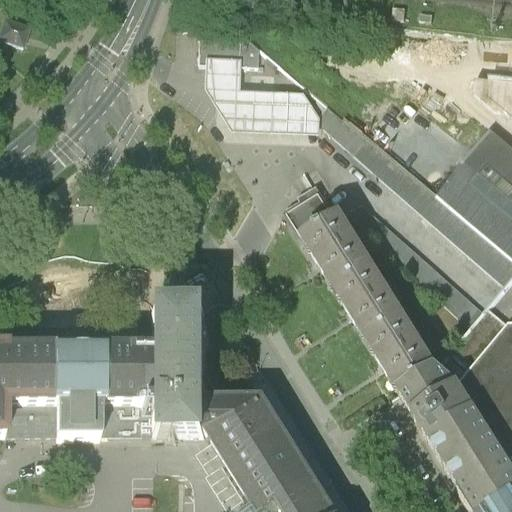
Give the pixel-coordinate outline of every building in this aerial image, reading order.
[(30,33),(3,24),(0,33),(0,45),(23,53),(26,44),(30,33)] [(198,69),(257,72),(258,54),(247,45),(200,43),(198,69)] [(239,67),(205,65),(204,91),(204,96),(230,138),(271,139),(320,141),(320,124),(305,99),(239,96),(239,67)] [(511,86),(462,81),(463,99),(511,133),(511,86)] [(366,142),(327,111),(315,126),(506,292),(511,284),(511,265),(436,202),(366,142)] [(475,156),(436,202),(511,265),(511,155),(490,137),(475,156)] [(301,209),(286,219),(303,246),(336,225),(315,193),(298,204),(301,209)] [(349,216),(361,232),(470,334),(483,319),(360,209),(349,216)] [(339,223),(336,225),(303,246),(320,274),(353,326),(384,375),(398,398),(434,375),(339,223)] [(0,439),(15,439),(16,403),(64,402),(65,439),(110,439),(108,400),(154,399),(156,438),(183,438),(211,438),(215,438),(256,511),(328,511),(264,403),(208,404),(206,313),(146,312),(146,349),(73,348),(0,348),(0,439)] [(499,323),(487,314),(483,319),(470,334),(437,374),(434,375),(458,394),(510,333),(499,323)] [(511,511),(511,332),(510,333),(458,394),(434,375),(398,398),(412,420),(466,511),(511,511)]
